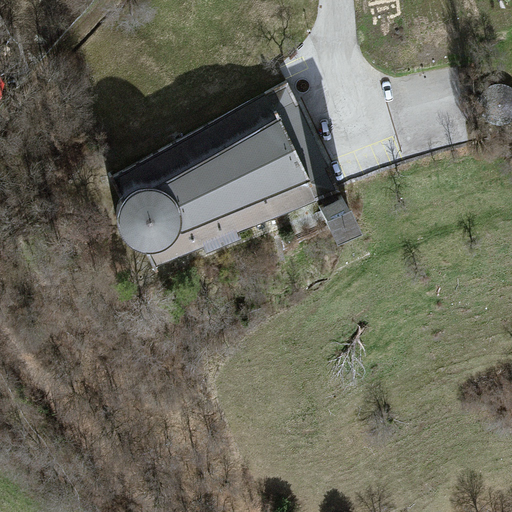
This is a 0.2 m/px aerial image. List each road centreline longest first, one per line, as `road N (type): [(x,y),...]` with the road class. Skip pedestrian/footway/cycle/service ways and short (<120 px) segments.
road 1 (track): [(149,511),(0,340)]
road 2 (track): [(0,123),(98,0)]
